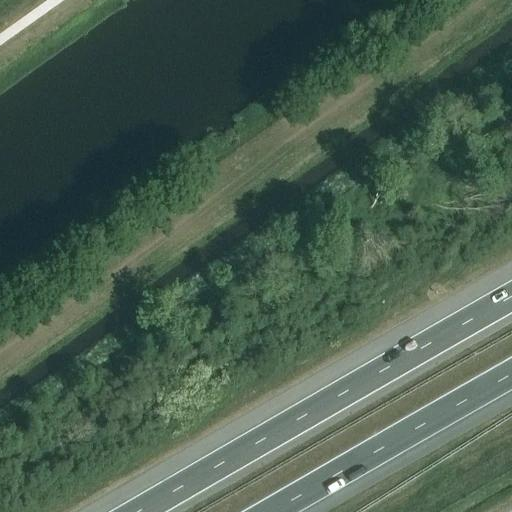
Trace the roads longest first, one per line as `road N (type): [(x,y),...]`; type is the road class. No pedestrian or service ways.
road 1 (track): [(494,0),(0,350)]
road 2 (motorway): [(511,297),(139,511)]
road 3 (motorway): [(280,511),(511,377)]
